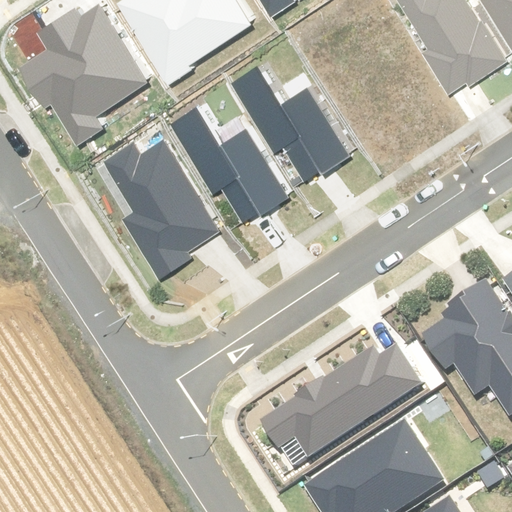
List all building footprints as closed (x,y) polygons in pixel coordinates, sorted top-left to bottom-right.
[(129,0),(124,3),(175,78),(259,21),(244,0),(129,0)] [(408,0),(438,47),(430,52),(456,95),(511,60),(511,48),(496,23),(482,0),(408,0)] [(511,0),(482,0),(496,23),(511,48),(511,0)] [(53,46),(26,64),(53,104),(59,99),(85,137),(107,121),(101,112),(153,77),(107,9),(80,28),(70,14),(44,32),(53,46)] [(294,103),(268,65),(242,83),(286,148),(292,144),(317,180),(361,150),(318,86),(294,103)] [(298,190),(230,90),(179,125),(224,190),(229,186),(253,221),(298,190)] [(230,226),(173,141),(149,157),(138,141),(108,162),(144,215),(134,221),(170,276),(204,253),(199,247),(230,226)] [(511,312),(495,287),(462,309),(466,314),(433,336),(457,372),(464,367),(486,400),(499,391),(511,410),(511,312)] [(405,511),(450,483),(412,425),(316,489),(331,511),(405,511)] [(511,493),(511,486),(503,473),(485,485),(497,503),(511,493)] [(461,511),(456,503),(441,511),(461,511)]
